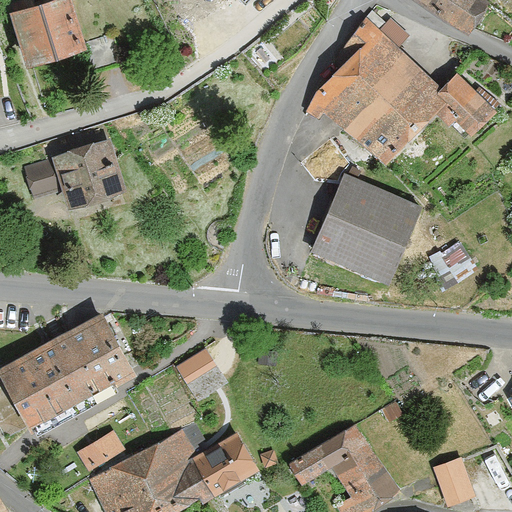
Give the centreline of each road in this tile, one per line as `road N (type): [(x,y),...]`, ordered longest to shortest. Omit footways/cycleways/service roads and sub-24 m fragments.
road 1 (residential): [(240,307),(252,223),(276,142),(328,36),(357,0)]
road 2 (residential): [(288,0),(167,87),(0,140)]
road 3 (residential): [(240,307),(511,336)]
road 4 (residential): [(0,285),(240,307)]
road 5 (residential): [(511,56),(392,0)]
